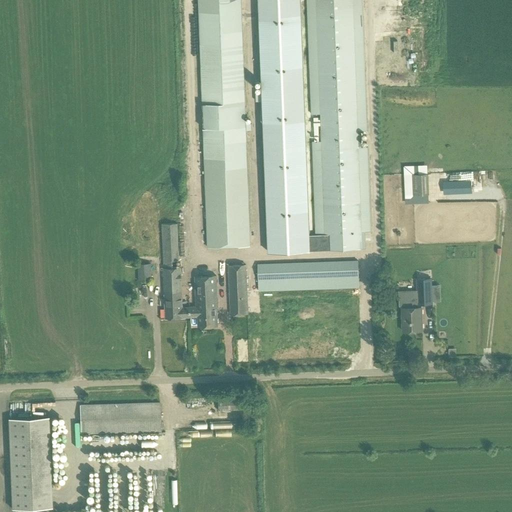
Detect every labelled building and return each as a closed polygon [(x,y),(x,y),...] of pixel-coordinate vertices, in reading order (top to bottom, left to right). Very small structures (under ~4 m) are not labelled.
[(245,124),(240,0),(198,0),(207,248),(250,246),(246,130),(251,130),(251,124),(245,124)] [(262,101),(268,252),(365,248),(364,233),(361,233),(352,0),(315,0),(321,142),(315,142),(315,151),(321,151),(324,235),(309,236),(299,0),(258,0),(262,91),(255,92),(256,101),(262,101)] [(413,174),(413,195),(429,195),(428,174),(413,174)] [(164,268),(164,279),(166,318),(189,317),(188,307),(182,307),(181,268),(180,268),(178,223),(162,224),(164,268)] [(137,263),(139,281),(152,280),(151,263),(137,263)] [(354,264),(253,265),(253,280),(286,280),(286,289),(348,288),(348,277),(354,277),(354,264)] [(228,266),(230,308),(231,314),(247,314),(245,265),(228,266)] [(217,318),(217,308),(216,276),(195,277),(196,286),(189,286),(190,307),(188,307),(189,317),(198,317),(198,327),(217,326),(217,318)] [(406,306),(406,308),(402,308),(403,332),(422,331),(421,304),(433,304),(432,278),(416,279),(417,291),(399,292),(400,306),(406,306)] [(250,399),(218,400),(218,412),(250,411),(250,399)] [(79,405),(80,434),(161,432),(160,402),(79,405)] [(49,417),(8,419),(12,509),(52,507),(49,417)]
